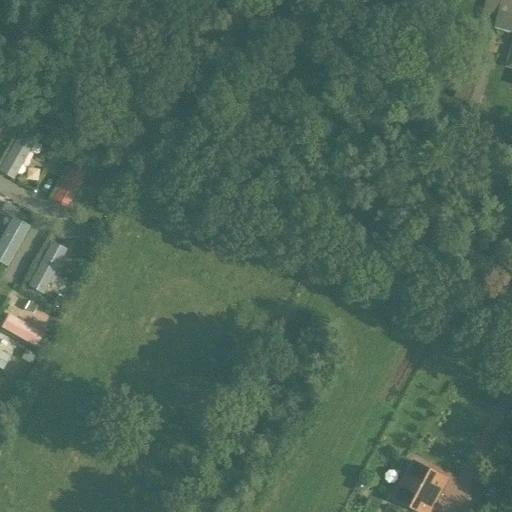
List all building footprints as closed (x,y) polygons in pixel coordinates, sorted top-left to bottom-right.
[(511,14),(499,12),(495,28),(511,32),(511,14)] [(490,68),(470,60),(465,72),(486,80),(490,68)] [(0,170),(17,179),(38,136),(20,128),(0,170)] [(74,165),(59,194),(71,201),(87,172),(74,165)] [(12,216),(0,238),(0,262),(9,267),(30,225),(12,216)] [(45,294),(70,250),(52,240),(27,284),(45,294)] [(53,315),(29,306),(32,298),(16,292),(7,313),(47,329),(53,315)] [(6,313),(0,326),(0,327),(39,346),(45,332),(6,313)] [(0,348),(0,367),(5,370),(13,356),(0,348)] [(425,511),(431,511),(450,477),(408,459),(389,496),(425,511)]
